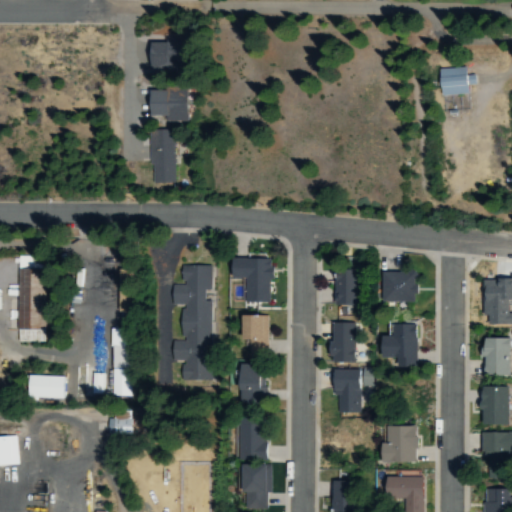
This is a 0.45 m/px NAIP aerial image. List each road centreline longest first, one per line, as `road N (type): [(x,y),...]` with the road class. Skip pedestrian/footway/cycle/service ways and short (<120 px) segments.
road 1 (residential): [(312,227),(308,511),(457,507),(459,244)]
road 2 (residential): [(0,212),(250,221),(511,249)]
road 3 (residential): [(194,13),(0,12)]
